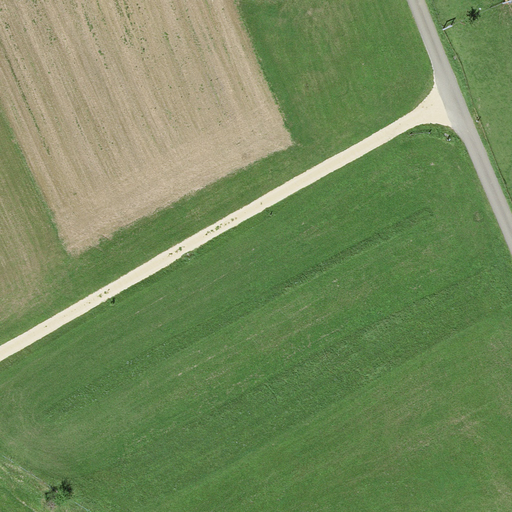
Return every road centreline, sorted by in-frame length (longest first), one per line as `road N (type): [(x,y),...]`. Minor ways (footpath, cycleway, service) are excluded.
road 1 (track): [(0,353),(447,102)]
road 2 (track): [(511,244),(447,102),(412,0)]
